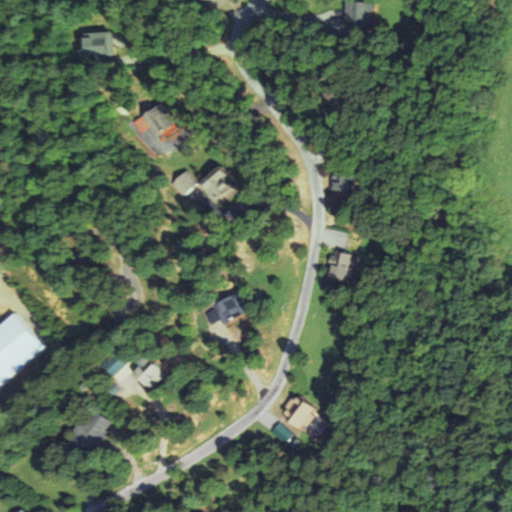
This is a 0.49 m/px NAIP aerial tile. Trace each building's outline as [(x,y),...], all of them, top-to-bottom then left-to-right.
[(374,29),(374,2),(349,1),(348,29),(374,29)] [(113,32),(87,32),(87,55),(113,55),(113,32)] [(143,115),(159,139),(177,127),(161,103),(143,115)] [(237,186),(222,165),(200,181),(215,202),(237,186)] [(351,189),(351,169),(332,169),(332,189),(351,189)] [(184,195),(198,184),(188,171),(173,182),(184,195)] [(328,276),(347,280),(353,254),(334,250),(328,276)] [(225,324),(248,310),(236,291),(213,306),(225,324)] [(0,326),(0,385),(45,348),(16,313),(0,326)] [(129,368),(151,389),(166,374),(145,352),(129,368)] [(281,416),(307,431),(320,409),(294,393),(281,416)] [(115,426),(97,409),(69,437),(87,454),(115,426)]
